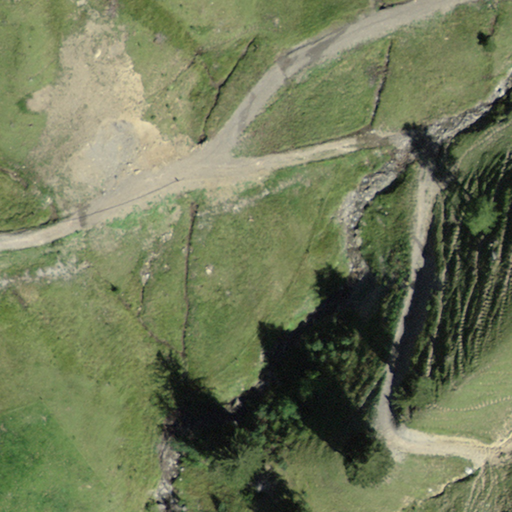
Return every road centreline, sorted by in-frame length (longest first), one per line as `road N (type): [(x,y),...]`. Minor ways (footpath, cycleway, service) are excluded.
road 1 (track): [(0,243),(129,210),(187,183),(354,141),(405,138),(422,149),(430,168),(385,414),(401,438),(488,450)]
road 2 (track): [(187,183),(292,62),(441,0)]
